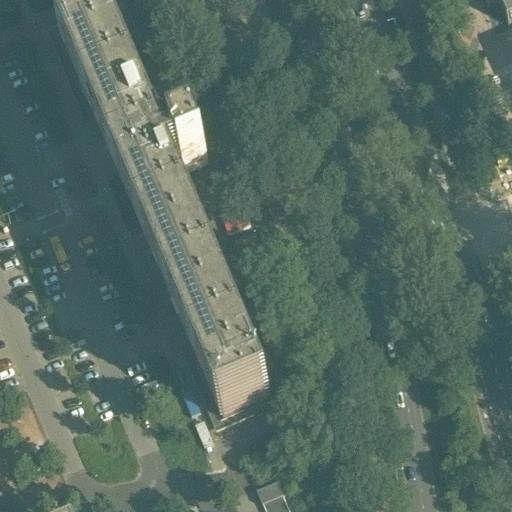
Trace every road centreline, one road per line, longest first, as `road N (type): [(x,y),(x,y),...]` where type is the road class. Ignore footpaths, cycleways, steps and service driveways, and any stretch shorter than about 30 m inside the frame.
road 1 (secondary): [(298,0),(376,263),(421,511)]
road 2 (secondary): [(511,455),(468,301),(354,0)]
road 3 (residential): [(0,102),(159,491)]
road 4 (residential): [(123,495),(87,491),(75,477),(0,295)]
